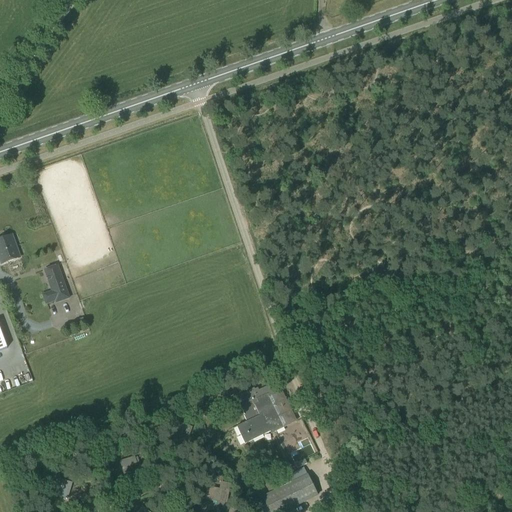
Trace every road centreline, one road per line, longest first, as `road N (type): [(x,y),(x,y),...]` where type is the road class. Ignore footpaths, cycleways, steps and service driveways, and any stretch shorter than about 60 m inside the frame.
road 1 (primary): [(0,151),(439,0)]
road 2 (track): [(0,100),(72,0)]
